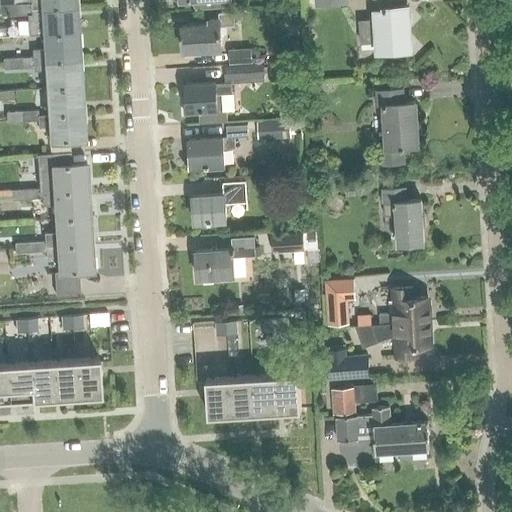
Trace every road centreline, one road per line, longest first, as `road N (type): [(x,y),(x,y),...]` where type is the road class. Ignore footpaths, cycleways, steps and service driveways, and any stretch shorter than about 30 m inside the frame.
road 1 (residential): [(157,453),(129,0)]
road 2 (residential): [(482,0),(511,378)]
road 3 (tertiary): [(0,459),(157,453)]
road 4 (tertiary): [(157,453),(270,499)]
